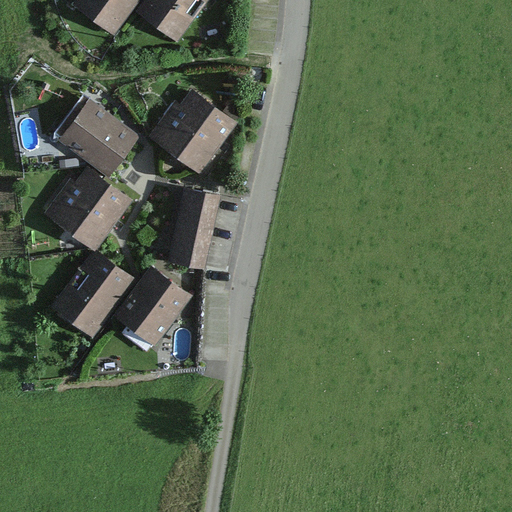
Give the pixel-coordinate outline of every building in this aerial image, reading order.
[(80,0),(76,5),(113,35),(141,0),(80,0)] [(154,0),(144,17),(184,43),(212,0),(154,0)] [(195,90),(161,138),(209,171),(242,123),(195,90)] [(88,99),(61,132),(107,168),(134,135),(88,99)] [(51,208),(93,240),(126,196),(89,168),(76,185),(72,181),(51,208)] [(174,263),(212,270),(228,189),(190,182),(174,263)] [(57,306),(93,335),(137,280),(101,251),(57,306)] [(120,317),(158,345),(195,295),(157,267),(120,317)]
